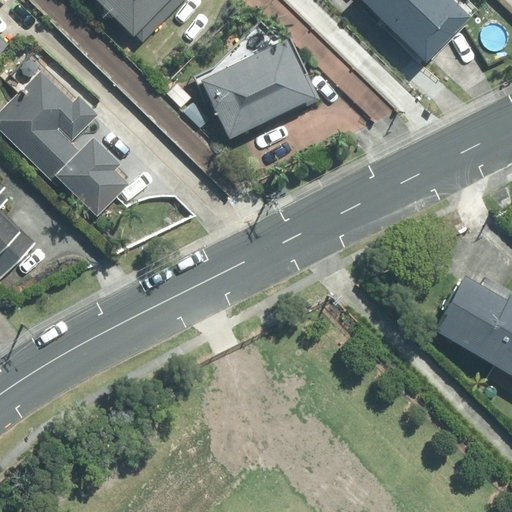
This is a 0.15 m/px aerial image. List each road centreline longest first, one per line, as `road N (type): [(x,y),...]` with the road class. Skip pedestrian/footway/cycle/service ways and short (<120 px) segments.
road 1 (unknown): [(49,0),(324,275),(511,445)]
road 2 (tertiary): [(0,399),(79,345),(511,126)]
road 3 (unknown): [(452,156),(297,0)]
